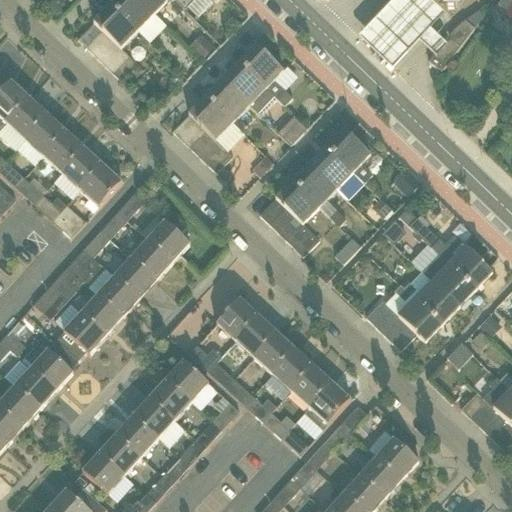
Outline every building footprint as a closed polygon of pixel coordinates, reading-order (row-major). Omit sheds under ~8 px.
[(138,35),(155,17),(137,0),(119,0),(111,9),(138,35)] [(137,0),(155,17),(171,0),(137,0)] [(172,0),(177,4),(183,11),(187,14),(200,0),(172,0)] [(427,38),(441,23),(416,0),(399,0),(356,48),(390,79),(416,51),(427,60),(438,48),(427,38)] [(440,0),(446,5),(446,12),(456,11),(456,5),(461,0),(440,0)] [(511,0),(505,0),(497,11),(511,22),(511,0)] [(53,2),(45,11),(54,20),(63,11),(53,2)] [(183,11),(177,4),(172,9),(178,16),(183,11)] [(111,9),(94,26),(78,43),(96,59),(112,43),(120,51),(121,52),(122,51),(138,35),(111,9)] [(429,65),(442,75),(462,48),(475,31),(485,19),(479,13),(466,23),(448,39),(429,65)] [(190,49),(203,61),(215,49),(202,36),(190,49)] [(145,49),(149,45),(143,39),(139,43),(145,49)] [(96,59),(104,67),(120,51),(112,43),(96,59)] [(294,100),(275,83),(284,74),(257,48),(240,66),(275,100),(275,99),(286,109),(294,100)] [(113,76),(129,59),(122,51),(121,52),(120,51),(104,67),(113,76)] [(113,76),(122,85),(138,68),(129,59),(113,76)] [(250,109),(259,117),(275,100),(240,66),(223,83),(250,109)] [(31,102),(12,84),(9,87),(0,79),(0,136),(7,128),(31,102)] [(233,126),(250,109),(223,83),(206,100),(233,126)] [(173,135),(181,143),(191,152),(207,135),(215,143),(216,144),(217,143),(233,126),(206,100),(173,135)] [(25,144),(49,119),(31,102),(7,128),(25,144)] [(44,161),(68,136),(49,119),(25,144),(44,161)] [(294,120),(279,137),(291,148),(307,131),(294,120)] [(373,178),(362,167),(371,158),(344,132),(327,150),(364,186),(365,186),(366,187),(373,178)] [(191,152),(199,160),(215,143),(207,135),(191,152)] [(62,177),(86,152),(68,136),(44,161),(62,177)] [(215,143),(199,160),(207,168),(224,151),(217,143),(216,144),(215,143)] [(337,193),(338,192),(348,203),(364,186),(327,150),(310,167),(337,193)] [(224,151),(207,168),(217,176),(233,159),(224,151)] [(104,169),(86,152),(62,177),(57,183),(76,201),(81,195),(80,194),(104,169)] [(260,181),(273,167),(265,159),(252,173),(260,181)] [(26,181),(7,164),(0,171),(0,176),(16,191),(26,181)] [(320,210),(337,193),(310,167),(293,184),(320,210)] [(94,217),(123,185),(104,169),(80,194),(81,195),(90,203),(85,208),(94,217)] [(407,173),(396,184),(410,196),(420,185),(407,173)] [(49,192),(36,180),(31,185),(26,181),(16,191),(34,207),(44,197),(44,198),(49,192)] [(293,184),(276,202),(260,219),(278,236),(295,219),(303,227),(304,227),(320,210),(293,184)] [(0,188),(0,221),(16,203),(0,188)] [(53,224),(67,208),(58,200),(53,206),(44,198),(44,197),(34,207),(53,224)] [(144,206),(135,197),(118,216),(127,224),(144,206)] [(380,202),(371,211),(383,222),(391,213),(380,202)] [(86,225),(67,208),(53,224),(72,241),(86,225)] [(329,219),(340,230),(347,223),(336,212),(329,219)] [(417,221),(408,212),(400,220),(409,230),(417,221)] [(118,216),(101,234),(111,243),(127,224),(118,216)] [(278,236),(286,243),(303,227),(295,219),(278,236)] [(417,221),(409,230),(428,247),(440,258),(439,258),(476,294),(493,276),(454,239),(446,248),(417,221)] [(191,248),(165,224),(148,243),(174,266),(191,248)] [(395,248),(406,235),(395,225),(384,238),(395,248)] [(286,243),(295,252),(312,234),(304,227),(303,227),(286,243)] [(101,234),(85,252),(94,261),(111,243),(101,234)] [(295,252),(303,260),(304,260),(320,243),(312,234),(295,252)] [(336,259),(345,268),(362,250),(353,242),(336,259)] [(131,261),(158,284),(174,266),(148,243),(131,261)] [(432,285),(459,311),(476,294),(439,258),(440,258),(428,247),(412,265),(432,285)] [(94,261),(85,252),(68,271),(77,279),(78,279),(83,286),(101,267),(94,261)] [(115,279),(141,303),(158,284),(131,261),(115,279)] [(70,288),(77,279),(68,271),(51,289),(68,304),(77,295),(70,288)] [(98,298),(124,321),(141,303),(115,279),(98,298)] [(459,311),(432,285),(416,302),(443,328),(459,311)] [(405,292),(412,298),(417,293),(410,287),(405,292)] [(51,289),(34,308),(44,317),(44,316),(51,323),(68,304),(51,289)] [(412,298),(405,292),(401,289),(396,295),(396,296),(406,305),(412,298)] [(81,316),(108,339),(124,321),(98,298),(81,316)] [(240,302),(217,328),(236,345),(259,319),(240,302)] [(416,302),(399,319),(399,320),(400,321),(408,329),(392,346),(401,355),(417,338),(426,346),(443,328),(416,302)] [(383,304),(366,321),(375,330),(392,312),(383,304)] [(375,330),(384,338),(400,321),(399,320),(399,319),(392,312),(375,330)] [(87,356),(90,359),(108,339),(81,316),(56,344),(79,365),(87,356)] [(502,329),(491,318),(480,329),(491,340),(502,329)] [(236,345),(254,362),(278,336),(259,319),(236,345)] [(400,321),(384,338),(392,346),(408,329),(400,321)] [(18,326),(1,344),(18,359),(26,349),(20,343),(28,334),(18,326)] [(491,342),(481,334),(472,343),(482,352),(491,342)] [(278,336),(254,362),(273,379),(296,353),(278,336)] [(0,345),(0,364),(2,362),(9,369),(18,359),(1,344),(0,345)] [(449,361),(462,372),(475,357),(463,346),(449,361)] [(214,351),(208,358),(198,349),(189,359),(208,375),(216,366),(222,359),(214,351)] [(65,357),(60,363),(48,353),(31,371),(57,395),(74,377),(73,376),(79,369),(65,357)] [(283,404),(291,395),(315,369),(296,353),(273,379),(264,387),(283,404)] [(193,406),(210,387),(184,364),(167,382),(193,406)] [(226,392),(235,383),(216,366),(208,375),(226,392)] [(309,412),(333,386),(315,369),(291,395),(309,412)] [(41,413),(57,395),(31,371),(15,390),(41,413)] [(504,454),(511,446),(511,395),(510,394),(511,394),(497,381),(490,388),(494,392),(484,402),(487,404),(494,411),(493,412),(495,413),(503,421),(487,438),(504,454)] [(177,424),(193,406),(167,382),(150,400),(177,424)] [(253,399),(235,383),(226,392),(245,409),(253,399)] [(305,416),(324,433),(351,403),(333,386),(309,412),(305,416)] [(0,410),(23,432),(41,413),(15,390),(0,405),(0,410)] [(478,396),(461,412),(470,421),(487,404),(484,402),(478,396)] [(276,410),(269,403),(268,402),(263,408),(253,399),(245,409),(263,426),(272,416),(271,416),(276,410)] [(133,419),(159,443),(177,424),(150,400),(133,419)] [(487,404),(470,421),(479,430),(495,413),(493,412),(494,411),(487,404)] [(213,424),(223,433),(240,415),(230,406),(213,424)] [(351,436),(368,418),(358,409),(341,427),(351,436)] [(0,444),(7,451),(23,432),(0,410),(0,444)] [(479,430),(487,438),(503,421),(495,413),(479,430)] [(287,419),(282,425),(272,416),(263,426),(281,442),(290,433),(291,433),(296,427),(287,419)] [(197,442),(207,451),(223,433),(213,424),(206,418),(198,428),(204,434),(197,442)] [(143,461),(159,443),(133,419),(116,438),(143,461)] [(355,440),(351,436),(341,427),(325,446),(334,455),(342,446),(346,450),(355,440)] [(301,460),(309,450),(312,446),(303,438),(300,442),(291,433),(290,433),(281,442),(301,460)] [(369,452),(377,460),(403,484),(420,465),(385,434),(369,452)] [(126,480),(143,461),(116,438),(100,456),(126,480)] [(189,470),(207,451),(197,442),(180,462),(189,470)] [(317,473),(334,455),(325,446),(308,464),(317,473)] [(100,456),(83,475),(109,498),(126,480),(100,456)] [(403,484),(377,460),(360,479),(386,502),(403,484)] [(164,480),(173,488),(189,470),(180,462),(164,480)] [(308,464),(291,483),(306,497),(307,497),(319,484),(313,478),(317,473),(308,464)] [(377,511),(386,502),(360,479),(343,497),(359,511),(377,511)] [(87,486),(80,480),(75,485),(82,491),(87,486)] [(147,499),(156,507),(173,488),(164,480),(147,499)] [(291,483),(274,502),(283,510),(293,500),(299,505),(306,497),(291,483)] [(50,511),(104,511),(83,492),(75,501),(66,493),(49,511),(50,511)] [(359,511),(343,497),(329,511),(359,511)] [(146,498),(140,505),(138,504),(133,510),(132,508),(130,508),(129,508),(125,511),(151,511),(156,507),(147,499),(146,498)] [(274,502),(264,511),(282,511),(283,510),(274,502)]
